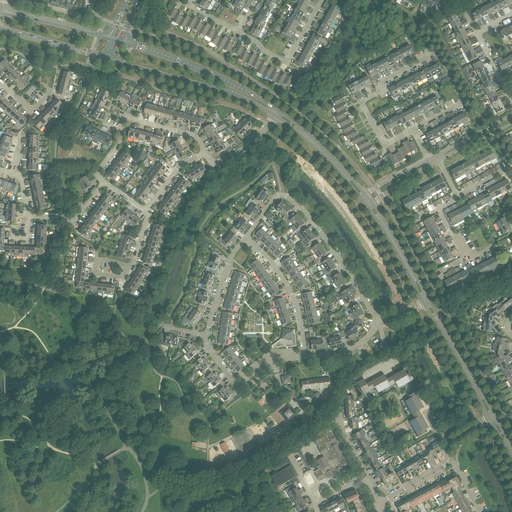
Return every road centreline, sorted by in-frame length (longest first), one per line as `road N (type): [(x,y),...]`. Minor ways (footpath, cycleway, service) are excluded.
road 1 (residential): [(245,237),(276,196),(286,197),(307,214),(378,321)]
road 2 (tertiary): [(107,59),(239,96),(275,115)]
road 3 (tertiary): [(278,110),(182,61),(120,42)]
road 4 (residential): [(412,129),(384,145),(361,102),(383,80),(436,52)]
road 5 (residential): [(103,181),(95,175),(127,115),(194,135),(205,151)]
road 6 (residential): [(205,336),(240,391),(282,359),(305,356)]
road 7 (residential): [(245,237),(287,285),(305,356)]
road 8 (tertiary): [(423,303),(490,419)]
road 9 (tertiary): [(495,416),(429,300)]
road 10 (residential): [(239,32),(286,63),(321,0)]
road 11 (tertiary): [(365,194),(278,110)]
